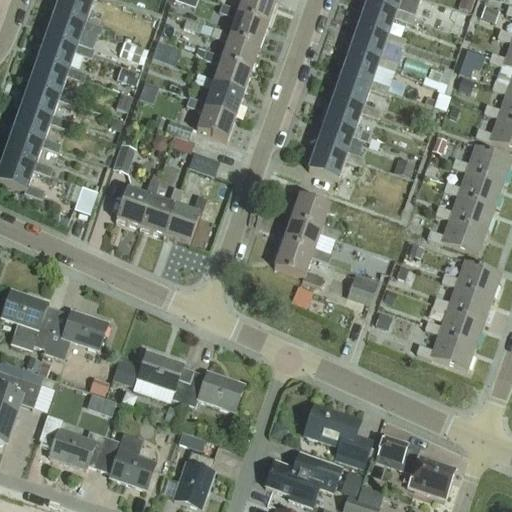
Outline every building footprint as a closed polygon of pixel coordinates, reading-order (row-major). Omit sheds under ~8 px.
[(69,0),(60,0),(53,21),(84,31),(83,35),(99,41),(102,32),(86,26),(92,8),(69,0)] [(199,2),(191,0),(175,0),(174,5),(195,13),(199,2)] [(237,19),(267,30),(276,6),(259,0),(241,0),(243,1),(238,16),(237,19)] [(369,0),(366,8),(396,19),(397,16),(402,0),(419,6),(421,0),(369,0)] [(461,0),(459,9),(471,13),(475,0),(461,0)] [(366,8),(358,32),(387,43),(388,39),(394,24),(411,30),(414,21),(397,16),(396,19),(366,8)] [(259,53),(267,30),(237,19),(238,16),(222,10),(219,19),(235,24),(230,39),(229,42),(259,53)] [(84,31),(53,21),(45,45),(76,55),(74,59),(91,65),(94,56),(77,50),(83,35),(84,31)] [(387,43),(358,32),(349,56),(379,66),(380,63),(385,48),(402,54),(405,45),(388,39),(387,43)] [(251,77),(259,53),(229,42),(230,39),(213,33),(210,42),(227,48),(222,62),(221,66),(251,77)] [(511,46),(511,45),(511,40),(499,36),(497,44),(511,49),(511,46)] [(45,45),(37,68),(67,79),(66,82),(83,88),(86,79),(69,73),(74,59),(76,55),(45,45)] [(511,45),(511,46),(511,49),(505,64),(491,60),(488,68),(503,73),(504,71),(511,73),(511,45)] [(143,70),(148,58),(132,52),(127,65),(143,70)] [(349,56),(341,80),(370,90),(372,87),(377,72),(394,78),(397,69),(380,63),(379,66),(349,56)] [(213,89),(243,100),(251,77),(221,66),(222,62),(205,57),(202,65),(219,71),(214,86),(213,89)] [(479,77),(484,63),(468,57),(463,71),(472,75),(479,77)] [(37,68),(28,92),(59,102),(58,106),(74,112),(77,103),(61,98),(66,82),(67,79),(37,68)] [(140,79),(121,73),(116,85),(136,92),(140,79)] [(235,123),(243,100),(213,89),(214,86),(197,80),(194,89),(211,95),(206,109),(204,113),(235,123)] [(370,90),(341,80),(333,104),(362,114),(363,111),(369,96),(386,102),(389,93),(372,87),(370,90)] [(511,80),(508,92),(494,87),(491,95),(505,100),(506,97),(511,99),(511,80)] [(467,97),(470,88),(462,84),(458,94),(467,97)] [(28,92),(20,116),(51,126),(49,130),(66,136),(69,127),(52,121),(58,106),(59,102),(28,92)] [(498,121),(511,125),(511,99),(506,97),(505,100),(500,116),(486,111),(483,119),(497,124),(498,121)] [(132,102),(121,98),(116,113),(127,117),(132,102)] [(226,147),(235,123),(204,113),(206,109),(189,104),(186,112),(202,118),(196,137),(226,147)] [(333,104),(324,128),(354,138),(355,135),(360,120),(377,126),(380,117),(363,111),(362,114),(333,104)] [(456,124),(459,115),(452,112),(448,121),(456,124)] [(20,116),(12,139),(42,150),(41,153),(58,159),(61,150),(44,144),(49,130),(51,126),(20,116)] [(511,125),(498,121),(497,124),(492,140),(478,135),(475,143),(490,148),(490,147),(511,154),(511,125)] [(123,127),(117,125),(114,133),(113,134),(120,136),(123,127)] [(192,133),(169,126),(165,138),(188,146),(192,133)] [(324,128),(316,152),(345,162),(347,159),(352,143),(369,149),(372,141),(355,135),(354,138),(324,128)] [(42,150),(12,139),(4,163),(34,173),(33,177),(50,183),(53,174),(36,168),(41,153),(42,150)] [(187,159),(191,149),(175,143),(171,153),(187,159)] [(440,160),(445,147),(437,143),(432,157),(440,160)] [(135,155),(121,150),(112,175),(127,180),(135,155)] [(364,164),(347,159),(345,162),(316,152),(308,176),(337,186),(344,167),(361,173),(364,164)] [(466,176),(503,189),(511,164),(475,152),(468,170),(454,165),(452,173),(466,178),(466,176)] [(213,183),(218,168),(193,159),(187,174),(213,183)] [(34,173),(4,163),(0,173),(0,188),(25,197),(24,200),(41,206),(44,197),(28,191),(33,177),(34,173)] [(495,213),(503,189),(466,176),(466,178),(460,194),(446,189),(443,197),(457,202),(458,200),(495,213)] [(116,226),(140,234),(151,204),(153,205),(159,189),(150,186),(144,201),(126,195),(116,226)] [(151,204),(140,234),(164,242),(174,212),(177,213),(182,197),(174,194),(168,210),(153,205),(151,204)] [(450,224),(486,236),(495,213),(458,200),(457,202),(452,218),(438,213),(435,221),(449,226),(450,224)] [(192,218),(177,213),(174,212),(164,242),(189,250),(199,221),(201,221),(206,206),(197,202),(192,218)] [(320,237),(319,240),(336,246),(339,237),(322,232),(329,213),(298,202),(290,226),(320,237)] [(421,229),(424,220),(415,217),(412,226),(421,229)] [(478,261),(486,236),(450,224),(449,226),(443,242),(429,237),(427,245),(442,250),(442,248),(478,261)] [(314,255),(319,240),(320,237),(290,226),(282,250),(312,260),(311,264),(328,270),(331,261),(314,255)] [(306,278),(311,264),(312,260),(282,250),(273,274),(303,284),(302,287),(320,293),(323,284),(306,278)] [(456,291),(492,304),(501,279),(464,267),(458,285),(444,280),(441,288),(455,293),(456,291)] [(377,289),(355,281),(346,304),(369,312),(377,289)] [(447,315),(484,328),(492,304),(456,291),(455,293),(450,309),(435,304),(433,312),(447,317),(447,315)] [(43,359),(58,316),(46,312),(48,309),(10,296),(1,323),(17,329),(10,350),(31,357),(33,352),(44,356),(43,359)] [(447,315),(447,317),(441,333),(427,328),(424,336),(438,341),(439,338),(475,351),(484,328),(447,315)] [(58,316),(43,359),(63,366),(69,347),(98,357),(108,329),(71,316),(69,320),(58,316)] [(467,376),(475,351),(439,338),(438,341),(433,356),(419,351),(416,359),(431,365),(432,363),(467,376)] [(183,409),(194,378),(182,374),(183,370),(146,357),(137,385),(174,397),(171,405),(183,409)] [(126,390),(132,372),(119,367),(113,385),(126,390)] [(33,415),(41,392),(0,378),(0,446),(6,448),(19,410),(33,415)] [(205,382),(194,378),(183,409),(195,413),(197,405),(234,418),(244,391),(207,378),(205,382)] [(362,473),(371,447),(355,442),(360,428),(313,412),(304,441),(339,453),(335,464),(362,473)] [(59,435),(62,427),(47,422),(40,445),(53,449),(48,463),(86,476),(87,472),(98,476),(109,444),(90,438),(87,445),(59,435)] [(143,446),(123,439),(120,448),(109,444),(98,476),(110,480),(109,483),(146,496),(155,469),(138,463),(143,446)] [(405,450),(384,443),(378,461),(399,468),(405,450)] [(210,477),(214,465),(191,457),(187,469),(186,469),(173,506),(191,511),(201,511),(214,478),(210,477)] [(341,474),(298,458),(293,474),(274,467),(264,493),(289,502),(287,505),(305,511),(312,511),(319,494),(332,499),(341,474)] [(444,502),(453,475),(418,463),(418,464),(403,459),(397,475),(412,480),(408,494),(424,500),(425,496),(444,502)] [(356,499),(362,480),(347,475),(341,495),(356,499)] [(379,511),(383,500),(361,493),(357,505),(377,511),(379,511)] [(377,511),(357,505),(347,502),(343,511),(377,511)]
